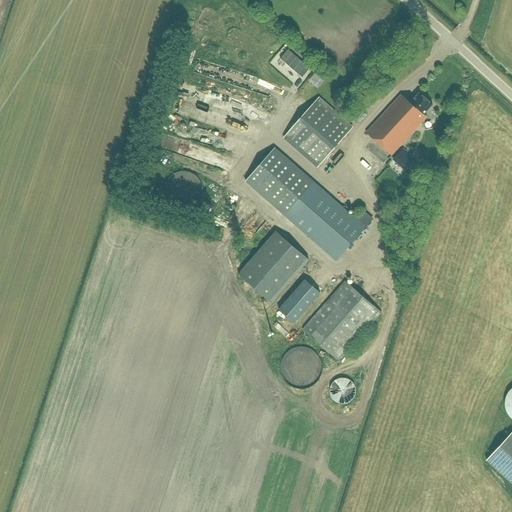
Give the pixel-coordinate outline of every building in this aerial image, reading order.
[(280,57),(301,76),(309,67),(288,48),(280,57)] [(365,132),(390,155),(426,117),(423,114),(432,105),(419,93),(410,102),(401,94),(365,132)] [(352,127),(319,96),(283,136),(316,166),(352,127)] [(362,112),(358,108),(350,117),(354,121),(355,121),(359,124),(366,115),(362,112)] [(365,228),(315,184),(274,148),(245,181),(336,261),(365,228)] [(405,152),(399,162),(410,169),(416,158),(405,152)] [(177,209),(184,210),(190,209),(195,206),(199,202),(202,197),(203,191),(202,185),(200,180),(196,175),(191,172),(185,170),(179,171),(174,173),(169,176),(165,182),(163,188),(164,195),(167,201),(171,206),(177,209)] [(271,303),(309,260),(277,231),(238,275),(271,303)] [(320,293),(304,279),(278,309),(293,323),(320,293)] [(381,312),(345,281),(302,329),(339,361),(381,312)] [(290,388),(297,390),(303,390),(309,388),(314,385),(318,381),(321,376),(323,370),(323,364),(321,358),(318,353),(313,349),(307,346),(301,345),(295,346),(289,348),(284,352),(280,358),(278,364),(278,371),(280,378),(285,384),(290,388)] [(330,395),(332,400),(336,404),(341,406),(347,406),(352,403),(356,399),(357,394),(357,389),(355,384),(351,381),(346,379),(341,379),(336,381),(332,385),(330,390),(330,395)] [(511,431),(486,460),(511,483),(511,431)]
